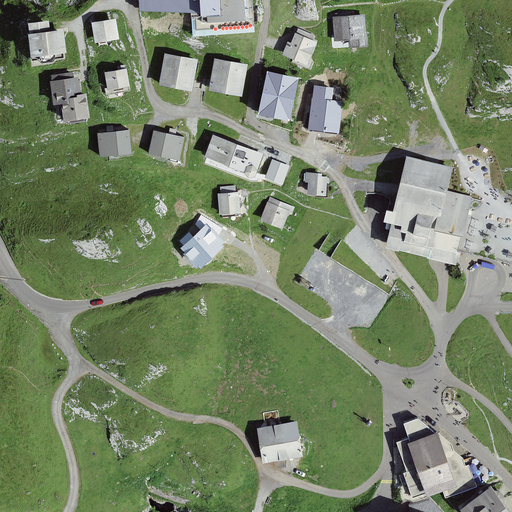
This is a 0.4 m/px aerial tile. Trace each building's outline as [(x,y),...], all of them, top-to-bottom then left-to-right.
[(141,0),(142,7),(194,7),(196,28),(253,25),(251,0),(141,0)] [(363,17),(334,19),(335,39),(351,38),(352,45),(365,44),(363,17)] [(114,21),(93,24),(96,42),(117,39),(114,21)] [(48,24),(30,26),(34,55),(64,52),(62,33),(49,34),(48,24)] [(316,43),(296,34),(291,46),(288,45),(284,55),(307,65),(316,43)] [(195,62),(167,57),(162,84),(190,90),(195,62)] [(245,67),(216,62),(211,90),(240,95),(245,67)] [(126,70),(106,74),(108,89),(128,86),(126,70)] [(296,77),(268,71),(261,108),(288,114),(296,77)] [(78,80),(53,84),(56,105),(63,103),(66,122),(88,118),(85,96),(80,96),(78,80)] [(324,90),(315,89),(310,128),(337,132),(341,103),(323,101),(324,90)] [(127,133),(100,136),(102,155),(129,153),(127,133)] [(183,139),(155,133),(150,154),(178,160),(183,139)] [(262,155),(214,137),(206,158),(254,176),(262,155)] [(449,169),(406,158),(385,245),(454,262),(457,249),(499,259),(511,262),(511,208),(458,195),(444,192),(449,169)] [(289,166),(273,161),(267,177),(282,183),(289,166)] [(321,175),(307,174),(307,181),(310,181),(310,194),(326,195),(326,178),(321,178),(321,175)] [(236,193),(219,195),(221,215),(238,213),(236,193)] [(293,208),(270,199),(262,220),(282,228),(288,213),(291,214),(293,208)] [(221,241),(205,224),(188,239),(195,247),(191,250),(200,260),(221,241)] [(408,438),(396,442),(406,471),(402,472),(412,500),(441,490),(444,500),(478,488),(470,464),(466,465),(463,458),(453,450),(452,444),(418,418),(403,424),(408,438)] [(293,424),(263,429),(268,459),(298,454),(293,424)] [(508,511),(490,487),(464,507),(467,511),(508,511)] [(444,511),(429,497),(408,506),(408,511),(444,511)]
